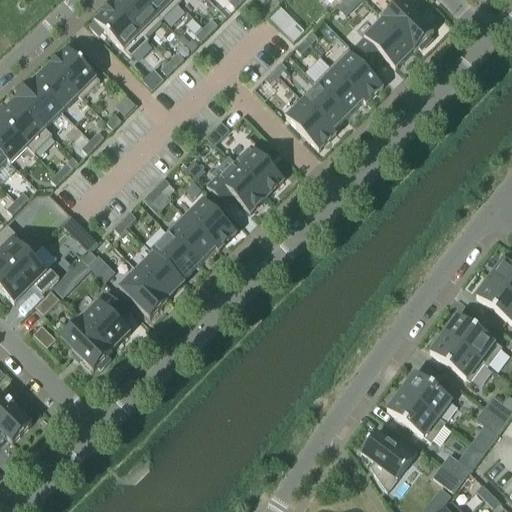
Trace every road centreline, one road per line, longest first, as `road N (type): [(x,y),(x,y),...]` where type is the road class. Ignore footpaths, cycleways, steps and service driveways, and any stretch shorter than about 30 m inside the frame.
road 1 (residential): [(496,42),(99,433)]
road 2 (residential): [(490,212),(399,327),(274,511)]
road 3 (residential): [(99,433),(0,333)]
